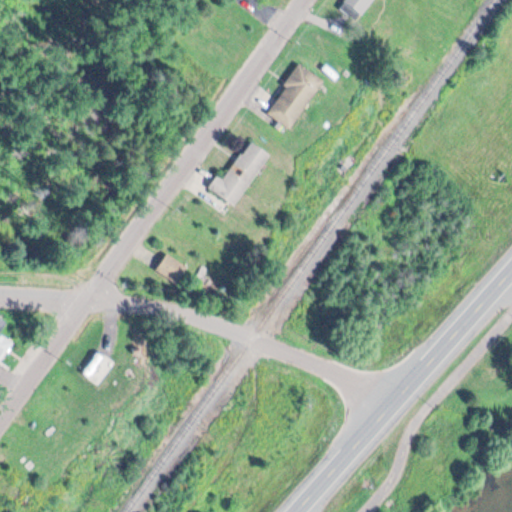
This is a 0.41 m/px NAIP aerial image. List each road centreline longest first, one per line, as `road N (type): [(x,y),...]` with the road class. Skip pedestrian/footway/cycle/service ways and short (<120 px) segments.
road 1 (residential): [(0,426),(298,0)]
road 2 (residential): [(0,296),(95,296),(181,311),(346,373),(393,403)]
road 3 (primary): [(298,511),(511,269)]
